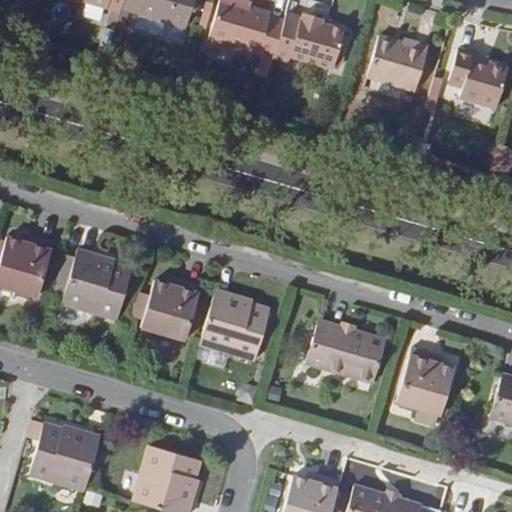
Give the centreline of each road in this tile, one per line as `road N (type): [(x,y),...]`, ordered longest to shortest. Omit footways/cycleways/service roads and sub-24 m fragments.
road 1 (residential): [(511,338),(0,189)]
road 2 (secondary): [(0,103),(511,251)]
road 3 (residential): [(240,442),(223,423),(30,368)]
road 4 (residential): [(443,471),(275,426),(240,442)]
